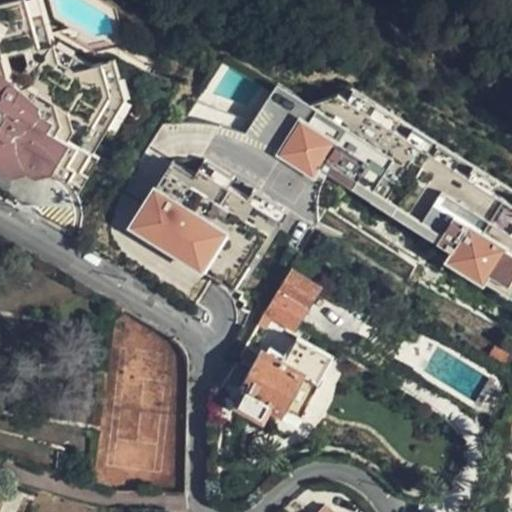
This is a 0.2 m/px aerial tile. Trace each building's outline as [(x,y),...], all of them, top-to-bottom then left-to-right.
[(0,0),(0,74),(39,38),(30,0),(0,0)] [(30,0),(39,38),(50,28),(43,0),(30,0)] [(50,28),(39,38),(40,42),(52,39),(50,28)] [(40,42),(39,38),(0,74),(0,165),(18,175),(29,173),(37,178),(51,173),(72,137),(82,142),(112,90),(103,61),(99,62),(78,69),(60,58),(56,39),(52,39),(40,42)] [(78,69),(99,62),(56,39),(60,58),(78,69)] [(119,56),(103,61),(112,90),(82,142),(72,137),(51,173),(69,183),(71,179),(83,186),(100,156),(94,153),(108,128),(114,131),(131,97),(119,56)] [(314,110),(322,108),(288,87),(269,118),(289,131),(298,117),(306,123),(314,110)] [(364,96),(358,104),(403,133),(408,125),(364,96)] [(306,123),(312,127),(294,154),(325,173),(329,166),(362,189),(368,181),(450,235),(444,243),(460,253),(455,260),(486,281),(488,279),(511,297),(511,203),(498,195),(475,179),(461,170),(417,142),(403,133),(358,104),(350,99),(322,108),(314,110),(306,123)] [(422,134),(417,142),(461,170),(466,163),(422,134)] [(195,167),(190,176),(220,193),(226,185),(195,167)] [(163,169),(157,178),(181,192),(186,183),(163,169)] [(479,172),(475,179),(498,195),(502,186),(479,172)] [(135,217),(136,236),(229,295),(256,252),(274,226),(240,205),(220,193),(190,176),(186,183),(181,192),(157,178),(135,217)] [(368,181),(362,189),(444,243),(450,235),(368,181)] [(245,196),(240,205),(274,226),(256,252),(261,255),(284,220),(245,196)] [(290,267),(265,309),(273,313),(295,326),(320,284),(290,267)] [(273,313),(265,309),(259,319),(266,323),(273,313)] [(258,366),(263,355),(251,347),(245,358),(258,366)] [(284,404),(302,372),(303,369),(267,349),(263,355),(258,366),(245,387),(248,389),(241,400),(264,414),(271,401),(282,407),(284,404)] [(232,363),(225,376),(240,385),(248,372),(232,363)] [(319,381),(302,372),(284,404),(300,413),(319,381)]
